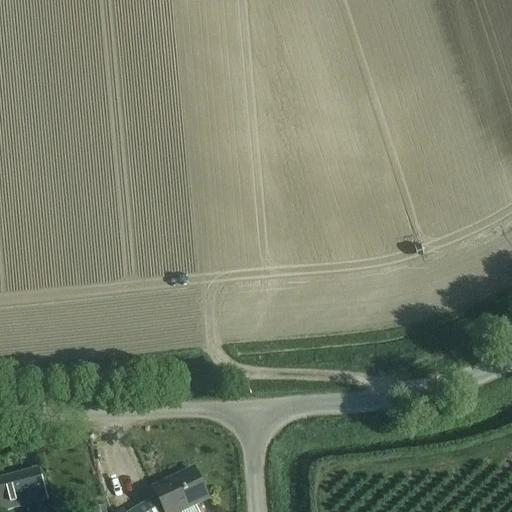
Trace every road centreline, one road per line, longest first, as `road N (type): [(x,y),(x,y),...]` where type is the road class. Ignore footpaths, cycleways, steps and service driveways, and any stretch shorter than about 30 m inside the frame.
road 1 (unclassified): [(251,414),(447,383),(511,350)]
road 2 (unclassified): [(251,414),(0,415)]
